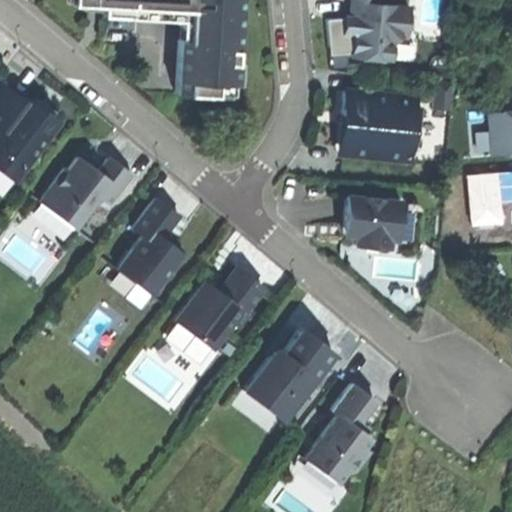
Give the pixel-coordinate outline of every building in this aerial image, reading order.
[(130,16),(130,11),(130,0),(79,0),(79,3),(90,4),(102,4),(101,14),(130,16)] [(130,0),(130,11),(160,12),(160,0),(130,0)] [(175,92),(205,93),(205,81),(238,82),(239,61),(234,61),(235,49),(237,49),(239,0),(160,0),(160,12),(181,13),(180,39),(177,39),(175,92)] [(353,31),(351,56),(390,59),(392,40),(399,35),(406,36),(408,6),(380,4),(380,0),(350,0),(349,16),(354,17),(360,17),(358,31),(353,31)] [(0,100),(9,89),(0,82),(0,100)] [(0,100),(0,164),(3,161),(19,172),(56,121),(40,109),(24,97),(23,99),(9,89),(0,100)] [(412,97),(341,90),(339,112),(345,112),(341,152),(406,158),(407,152),(410,153),(417,147),(418,136),(413,130),(409,130),(412,97)] [(511,148),(511,105),(487,106),(489,150),(511,148)] [(336,152),(341,152),(345,112),(339,112),(338,129),(336,152)] [(37,201),(72,227),(96,195),(108,204),(131,174),(107,156),(96,171),(93,175),(85,169),(86,163),(76,156),(66,169),(63,166),(37,201)] [(92,167),(86,163),(85,169),(93,175),(96,171),(92,167)] [(399,199),(345,195),(342,225),(347,225),(346,235),(355,235),(354,245),(372,247),(387,248),(388,239),(389,229),(397,229),(398,208),(399,199)] [(116,268),(150,294),(181,254),(160,238),(178,215),(167,207),(154,197),(132,227),(142,235),(116,268)] [(57,247),(72,227),(37,201),(22,221),(57,247)] [(413,209),(398,208),(397,229),(396,239),(388,239),(387,248),(410,250),(413,209)] [(396,239),(397,229),(389,229),(388,239),(396,239)] [(174,321),(211,348),(231,321),(238,327),(247,314),(244,311),(262,287),(235,267),(217,291),(213,296),(200,286),(174,321)] [(140,308),(150,294),(116,268),(106,282),(140,308)] [(204,281),(200,286),(213,296),(217,291),(210,286),(204,281)] [(242,390),(281,419),(331,352),(316,340),(299,328),(278,355),(270,357),(268,356),(242,390)] [(349,382),(330,409),(336,413),(302,458),(336,483),(345,471),(353,470),(368,450),(363,446),(370,437),(355,426),(374,400),(362,391),(349,382)] [(270,434),(281,419),(242,390),(231,404),(270,434)]
